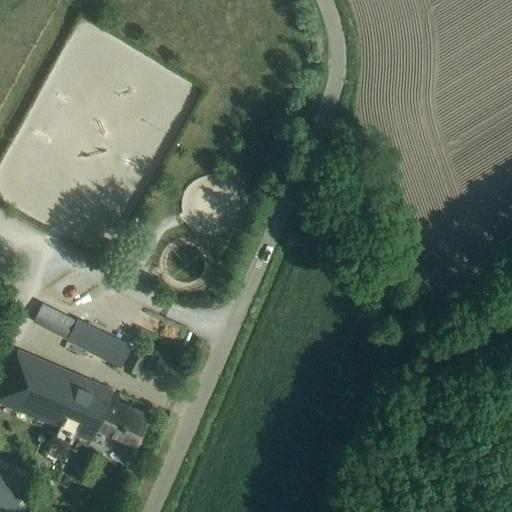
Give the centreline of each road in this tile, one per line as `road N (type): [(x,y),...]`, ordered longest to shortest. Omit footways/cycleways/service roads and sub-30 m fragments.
road 1 (unclassified): [(150,511),(329,102),(340,46),(326,0)]
road 2 (track): [(312,142),(399,349),(452,511)]
